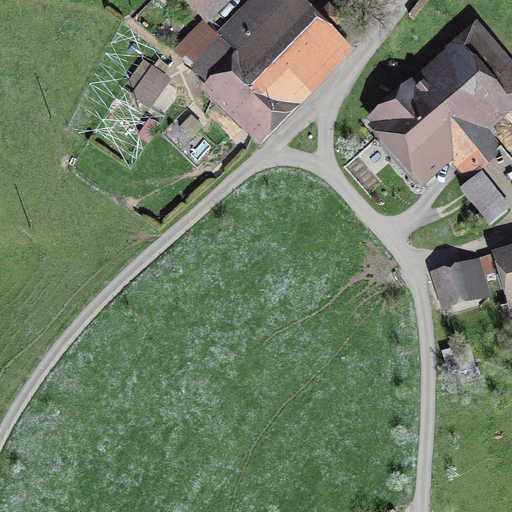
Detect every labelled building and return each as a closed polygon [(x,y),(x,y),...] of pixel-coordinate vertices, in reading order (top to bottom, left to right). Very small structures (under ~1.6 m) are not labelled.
[(187,0),(201,13),(214,0),(187,0)] [(257,132),(340,48),(289,0),(260,0),(233,28),(238,32),(197,73),(257,132)] [(461,56),(415,97),(412,95),(379,124),(421,172),(445,150),(456,163),(454,164),(466,178),(501,147),(479,121),(511,90),(511,67),(482,34),(460,54),(461,56)] [(150,108),(168,83),(151,71),(133,96),(150,108)] [(462,191),(487,221),(506,207),(481,176),(462,191)] [(511,255),(501,259),(511,297),(511,255)] [(449,301),(467,296),(461,274),(443,280),(449,301)]
